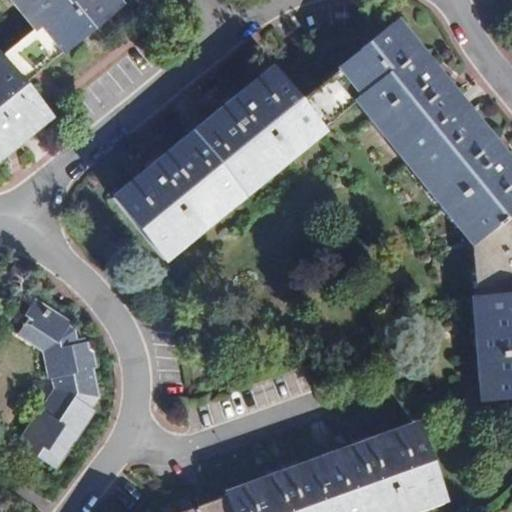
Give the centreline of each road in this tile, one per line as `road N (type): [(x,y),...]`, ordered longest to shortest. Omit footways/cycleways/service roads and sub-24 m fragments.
road 1 (residential): [(13,234),(99,305),(121,368),(122,440),(64,511)]
road 2 (residential): [(13,234),(213,33)]
road 3 (unknown): [(122,440),(316,406)]
